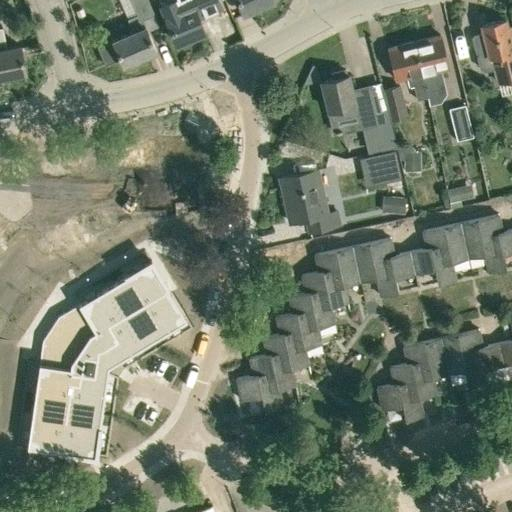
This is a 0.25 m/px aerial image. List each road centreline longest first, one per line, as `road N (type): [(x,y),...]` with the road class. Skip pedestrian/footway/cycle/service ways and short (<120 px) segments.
road 1 (residential): [(190,435),(248,155),(228,67)]
road 2 (residential): [(190,435),(289,480),(317,481),(511,413)]
road 3 (residential): [(44,511),(190,435)]
road 4 (residential): [(76,111),(228,67)]
